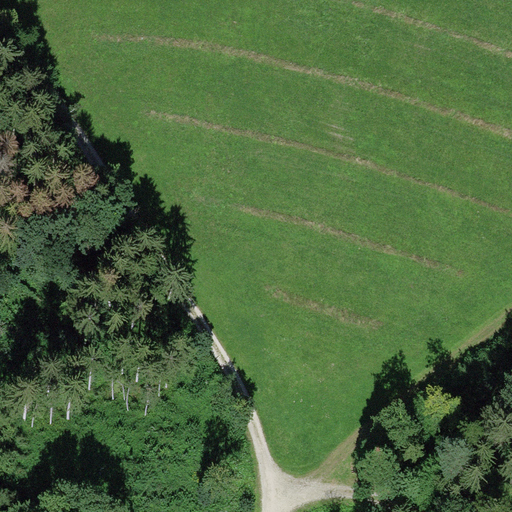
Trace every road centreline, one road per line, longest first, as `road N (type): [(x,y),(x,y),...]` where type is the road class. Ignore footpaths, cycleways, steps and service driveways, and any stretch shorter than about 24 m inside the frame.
road 1 (track): [(274,491),(242,376),(78,124),(0,32)]
road 2 (track): [(274,491),(511,325)]
